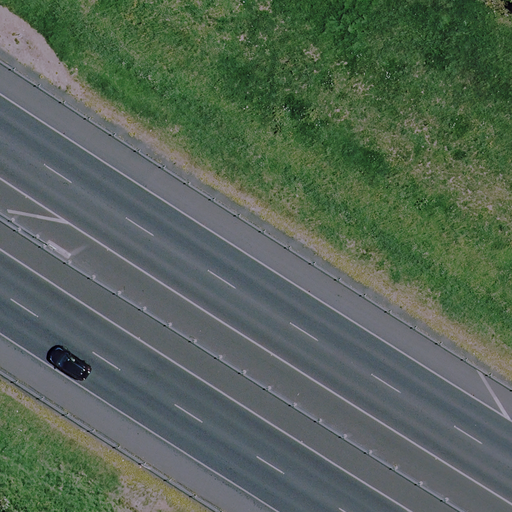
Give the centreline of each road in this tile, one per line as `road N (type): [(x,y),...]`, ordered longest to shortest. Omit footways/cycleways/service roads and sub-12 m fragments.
road 1 (motorway): [(0,143),(511,465)]
road 2 (motorway): [(332,511),(0,307)]
